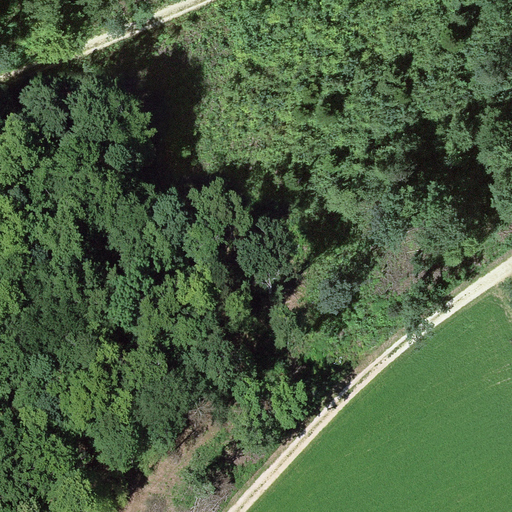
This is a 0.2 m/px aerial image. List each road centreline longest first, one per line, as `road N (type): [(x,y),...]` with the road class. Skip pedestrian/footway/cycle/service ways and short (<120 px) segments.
road 1 (track): [(511,262),(450,302),(353,384),(235,511)]
road 2 (track): [(0,79),(210,0)]
